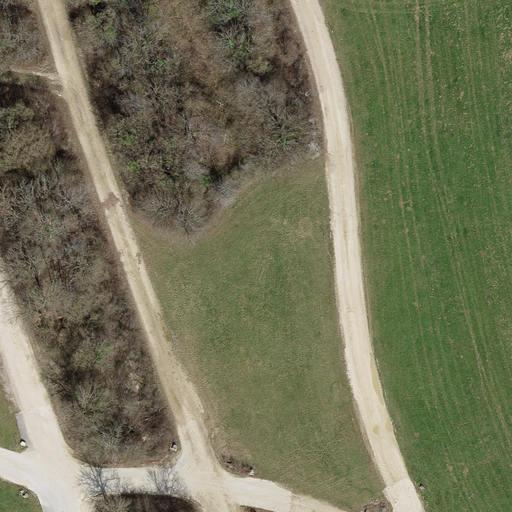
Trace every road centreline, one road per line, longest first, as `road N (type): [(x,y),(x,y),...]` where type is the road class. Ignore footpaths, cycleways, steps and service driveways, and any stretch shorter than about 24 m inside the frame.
road 1 (track): [(47,0),(218,511)]
road 2 (track): [(407,511),(367,396),(350,312),(333,105),(299,0)]
road 3 (track): [(0,457),(54,481),(206,479),(314,511)]
road 4 (track): [(0,303),(64,511)]
